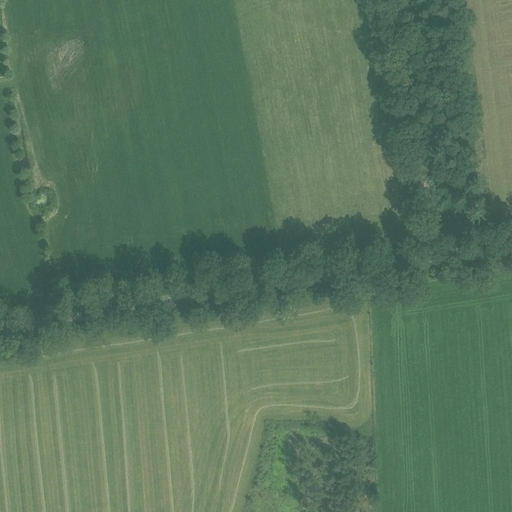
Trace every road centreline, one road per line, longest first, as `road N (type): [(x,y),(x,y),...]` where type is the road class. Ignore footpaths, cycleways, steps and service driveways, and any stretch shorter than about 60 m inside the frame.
road 1 (secondary): [(0,327),(511,245)]
road 2 (track): [(385,0),(432,257)]
